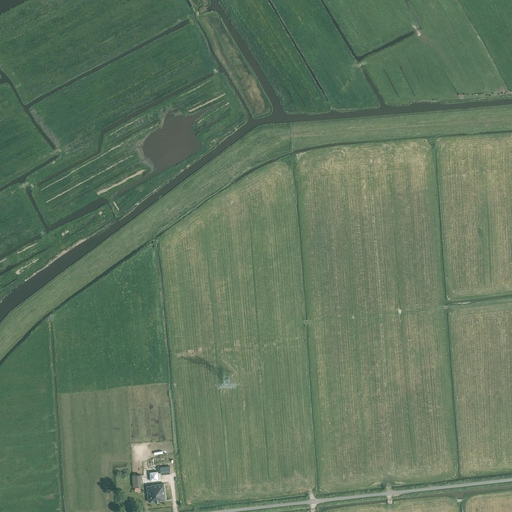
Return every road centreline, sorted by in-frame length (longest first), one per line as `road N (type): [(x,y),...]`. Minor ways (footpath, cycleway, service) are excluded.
road 1 (unclassified): [(221,511),(511,479)]
road 2 (track): [(302,322),(511,300)]
